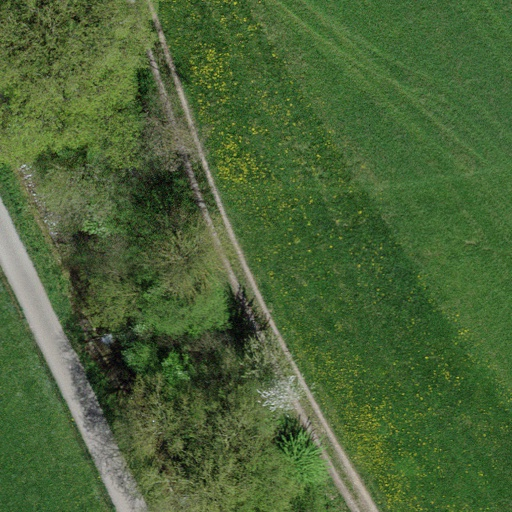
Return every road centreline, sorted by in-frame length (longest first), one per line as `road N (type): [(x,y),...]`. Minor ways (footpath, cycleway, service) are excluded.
road 1 (track): [(365,511),(331,468),(144,0)]
road 2 (unclassified): [(0,251),(120,511)]
